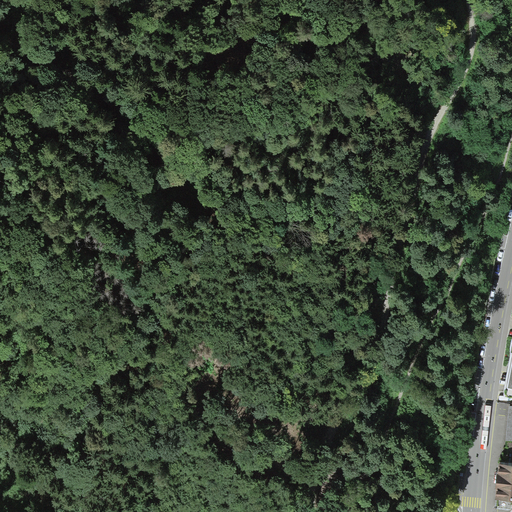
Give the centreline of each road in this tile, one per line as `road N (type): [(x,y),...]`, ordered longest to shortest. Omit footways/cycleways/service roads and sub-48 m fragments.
road 1 (track): [(0,408),(103,366),(162,299),(174,256),(153,199),(145,126),(0,42)]
road 2 (track): [(305,511),(326,438),(378,351),(395,251),(426,149),(472,48),(469,0)]
road 3 (residential): [(471,511),(511,236)]
